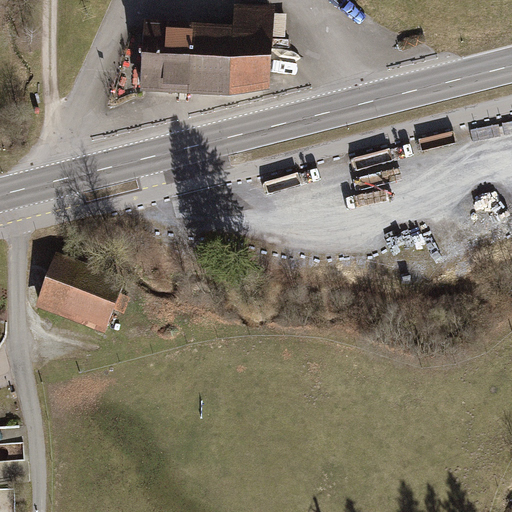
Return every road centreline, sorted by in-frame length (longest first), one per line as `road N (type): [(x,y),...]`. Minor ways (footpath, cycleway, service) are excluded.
road 1 (secondary): [(32,187),(511,66)]
road 2 (residential): [(32,187),(18,228),(16,336),(37,428),(36,511)]
road 3 (track): [(32,187),(56,129),(50,0)]
